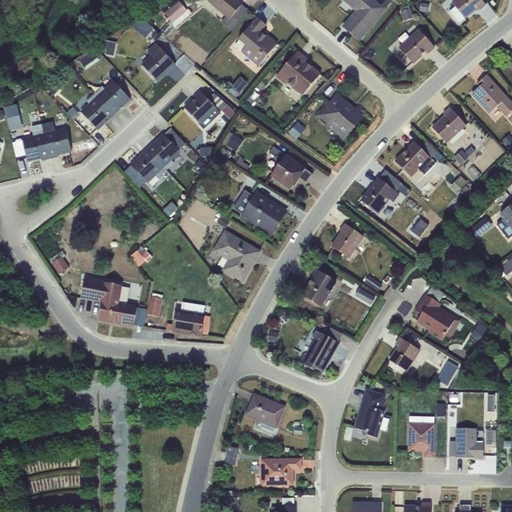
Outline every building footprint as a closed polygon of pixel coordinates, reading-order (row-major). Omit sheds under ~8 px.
[(179,2),(176,0),(173,0),(162,10),(176,26),(192,13),(188,9),(187,10),(180,2),(179,2)] [(236,0),(207,0),(207,1),(226,17),(221,22),(233,32),(250,11),(236,0)] [(343,0),(343,1),(356,12),(343,28),(358,41),(387,7),(391,1),(389,0),(386,0),(381,6),(374,0),(343,0)] [(469,16),(456,0),(453,3),(456,7),(449,12),(459,23),(469,16)] [(455,0),(456,0),(469,16),(478,8),(479,10),(486,5),(481,0),(455,0)] [(417,3),(416,10),(420,10),(420,12),(429,13),(430,4),(421,3),(421,4),(417,3)] [(410,9),(401,11),(404,21),(413,19),(410,9)] [(130,25),(145,38),(154,28),(138,15),(130,25)] [(266,25),(258,18),(238,40),(246,47),(241,52),(258,67),(278,44),(261,31),(266,25)] [(434,47),(419,30),(412,37),(407,32),(401,37),(406,43),(399,49),(413,63),(426,51),(428,53),(434,47)] [(107,50),(106,55),(114,56),(117,43),(103,40),(102,49),(107,50)] [(176,64),(156,44),(147,52),(151,56),(142,65),(157,81),(165,74),(176,64)] [(81,59),(80,60),(84,67),(99,57),(92,47),(79,57),(81,59)] [(307,60),(297,52),(276,77),(284,84),(286,82),(303,96),(321,75),(305,62),(307,60)] [(511,111),(511,103),(486,76),(477,84),(480,87),(472,94),(490,113),(497,107),(506,117),(511,111)] [(130,99),(113,81),(105,89),(102,86),(95,94),(114,114),(120,109),(120,110),(121,109),(119,108),(122,105),(124,107),(124,106),(123,105),(130,99)] [(231,87),(239,95),(245,88),(236,81),(231,87)] [(55,83),(48,90),(54,96),(61,89),(55,83)] [(255,90),(246,101),(252,107),(256,103),(253,100),(259,94),(255,90)] [(192,101),(184,108),(202,126),(210,118),(212,120),(220,112),(208,99),(201,92),(195,98),(196,99),(193,102),(192,101)] [(352,113),(356,109),(337,93),(327,104),(331,106),(339,96),(351,106),(348,110),(352,113)] [(89,104),(81,112),(98,130),(105,123),(105,124),(106,123),(105,122),(108,119),(109,121),(109,120),(114,114),(95,94),(86,101),(89,104)] [(214,94),(208,99),(220,112),(221,111),(228,105),(214,94)] [(351,106),(339,96),(331,106),(327,104),(326,103),(315,116),(329,128),(332,126),(334,124),(347,135),(361,119),(358,115),(364,108),(359,104),(356,109),(352,113),(348,110),(351,106)] [(18,105),(4,109),(10,131),(23,128),(18,105)] [(236,114),(228,105),(221,111),(230,120),(236,114)] [(445,116),(433,128),(447,144),(467,126),(451,108),(444,115),(445,116)] [(58,154),(71,151),(66,128),(55,131),(53,122),(41,125),(50,159),(58,157),(58,154)] [(296,123),(289,133),(297,139),(305,129),(296,123)] [(334,124),(332,126),(345,137),(347,135),(334,124)] [(50,159),(41,125),(31,127),(33,136),(22,139),(28,161),(41,158),(42,161),(50,159)] [(171,129),(164,135),(179,150),(186,144),(171,129)] [(229,131),(222,142),(227,145),(226,145),(236,152),(244,140),(234,134),(229,131)] [(164,135),(164,134),(163,135),(164,136),(158,142),(157,141),(147,150),(167,171),(175,163),(172,161),(181,153),(179,150),(164,135)] [(511,137),(509,134),(503,141),(508,147),(509,146),(511,150),(511,149),(511,137)] [(89,143),(78,145),(79,153),(91,150),(91,149),(95,148),(94,142),(90,143),(89,143)] [(415,143),(395,162),(412,178),(419,171),(425,176),(436,163),(432,159),(434,157),(438,161),(442,157),(427,142),(421,148),(415,143)] [(271,176),(291,190),(297,181),(295,179),(297,175),(300,177),(299,178),(306,183),(313,174),(305,169),(306,168),(274,146),(269,153),(275,157),(277,167),(271,176)] [(462,150),(454,158),(461,165),(475,151),(471,146),(464,153),(462,150)] [(212,156),(211,147),(200,148),(200,157),(212,156)] [(233,154),(223,148),(220,153),(229,159),(233,154)] [(131,165),(131,166),(147,182),(148,183),(156,176),(159,178),(167,171),(147,150),(138,159),(139,160),(132,166),(131,165)] [(224,160),(215,154),(208,164),(217,170),(224,160)] [(244,160),(239,157),(235,164),(247,171),(250,166),(243,162),(244,160)] [(205,165),(199,161),(193,169),(200,173),(205,165)] [(147,182),(131,166),(125,172),(140,188),(147,182)] [(474,166),(468,171),(476,179),(481,174),(474,166)] [(386,170),(379,179),(397,192),(398,191),(406,197),(411,191),(386,170)] [(461,176),(450,187),(457,194),(467,182),(461,176)] [(379,179),(362,201),(379,214),(390,200),(394,203),(400,195),(397,192),(379,179)] [(245,190),(234,208),(242,214),(270,232),(271,231),(272,232),(286,211),(256,192),(254,196),(245,190)] [(178,208),(172,202),(163,211),(169,217),(178,208)] [(511,204),(500,214),(504,220),(497,225),(508,239),(511,235),(511,204)] [(193,205),(188,213),(193,217),(198,209),(193,205)] [(222,216),(218,223),(225,228),(229,221),(222,216)] [(428,216),(419,228),(426,233),(435,222),(428,216)] [(486,217),(472,228),(479,237),(493,226),(486,217)] [(332,247),(349,259),(365,237),(345,224),(340,231),(342,233),(332,247)] [(222,270),(243,282),(260,252),(224,231),(212,252),(228,261),(222,270)] [(142,246),(130,257),(139,268),(147,261),(148,262),(153,258),(142,246)] [(50,259),(60,273),(69,267),(63,258),(66,256),(63,251),(50,259)] [(511,260),(501,268),(507,276),(511,272),(511,260)] [(313,278),(302,296),(321,308),(337,282),(315,268),(310,276),(313,278)] [(369,276),(365,283),(377,291),(382,285),(369,276)] [(99,319),(134,326),(138,306),(128,305),(129,288),(123,287),(123,286),(85,279),(81,298),(102,302),(99,319)] [(432,286),(427,295),(439,303),(445,294),(432,286)] [(360,289),(356,296),(372,305),(376,298),(360,289)] [(427,295),(416,311),(421,315),(418,321),(429,328),(427,332),(433,335),(434,335),(437,337),(436,337),(442,341),(446,334),(452,337),(462,321),(440,307),(441,305),(439,303),(427,295)] [(163,300),(151,297),(147,315),(159,317),(163,300)] [(202,333),(204,316),(176,312),(174,325),(173,332),(201,336),(202,333)] [(204,316),(202,333),(208,334),(210,317),(204,316)] [(488,328),(479,322),(470,336),(479,342),(488,328)] [(326,336),(338,343),(343,334),(331,327),(326,336)] [(304,354),(299,362),(313,370),(315,368),(322,372),(332,355),(333,355),(339,344),(340,343),(338,343),(326,336),(319,332),(316,331),(312,337),(315,339),(306,355),(304,354)] [(270,332),(268,341),(277,343),(279,333),(270,332)] [(407,372),(421,351),(400,338),(396,345),(398,347),(390,360),(407,372)] [(450,385),(460,367),(450,361),(440,379),(450,385)] [(355,428),(356,429),(360,415),(361,416),(363,410),(362,410),(363,405),(364,406),(368,391),(366,390),(355,428)] [(386,396),(368,391),(364,406),(363,405),(362,410),(363,410),(361,416),(360,415),(356,429),(368,432),(367,435),(377,438),(379,429),(383,417),(385,412),(383,411),(386,403),(384,403),(386,396)] [(255,395),(246,415),(259,421),(276,428),(285,407),(255,395)] [(489,395),(485,401),(494,405),(497,399),(489,395)] [(446,404),(437,404),(436,419),(445,419),(446,404)] [(410,416),(409,451),(425,452),(425,457),(434,457),(434,417),(410,416)] [(383,417),(379,429),(386,431),(390,419),(383,417)] [(273,435),(276,428),(259,421),(256,428),(273,435)] [(354,429),(347,427),(343,439),(350,441),(354,429)] [(456,441),(456,456),(456,458),(484,458),(484,443),(477,443),(477,429),(457,429),(456,441)] [(228,452),(225,463),(236,465),(238,454),(228,452)] [(301,460),(261,460),(261,485),(293,485),(293,469),(301,469),(301,460)] [(380,511),(381,504),(352,503),(352,511),(380,511)]
